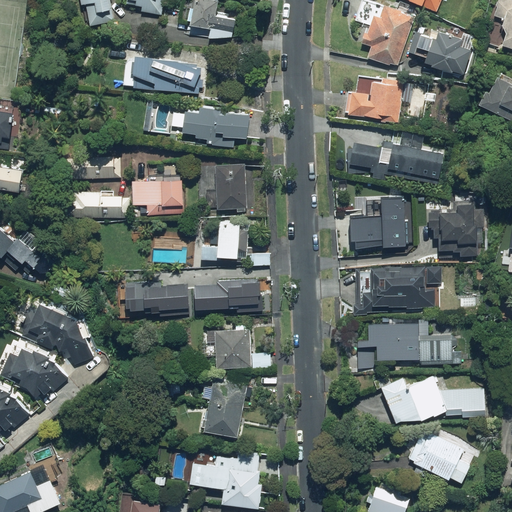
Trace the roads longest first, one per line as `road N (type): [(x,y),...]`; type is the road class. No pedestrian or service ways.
road 1 (residential): [(320,511),(301,0)]
road 2 (unknown): [(0,457),(95,369)]
road 3 (unknown): [(302,49),(423,71)]
